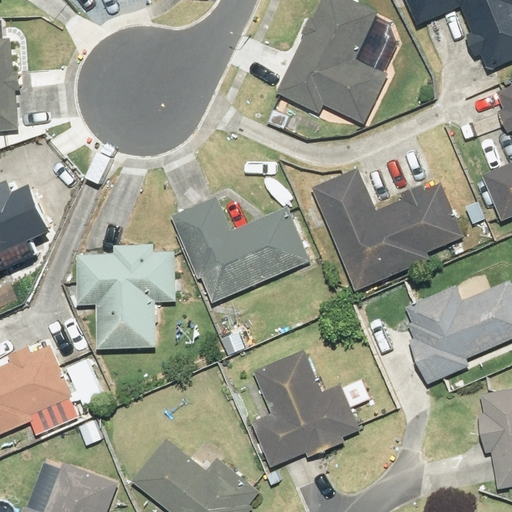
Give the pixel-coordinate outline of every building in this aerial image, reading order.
[(307,31),(278,89),(322,111),(327,102),(364,120),(390,69),(359,54),(381,9),(363,0),(322,0),(315,14),(311,12),(302,29),(307,31)] [(511,0),(410,0),(419,20),(462,2),(473,28),(467,30),(478,55),(483,53),(489,68),(511,58),(511,0)] [(0,38),(0,31),(0,127),(15,127),(13,87),(20,86),(19,70),(10,70),(8,39),(0,38)] [(511,162),(484,176),(502,216),(511,211),(511,88),(499,96),(506,108),(499,112),(508,129),(511,126),(511,162)] [(424,249),(461,234),(439,182),(373,209),(357,169),(314,187),(356,289),(428,259),(424,249)] [(0,263),(11,258),(18,274),(50,261),(37,231),(49,227),(32,186),(0,199),(0,263)] [(217,198),(174,215),(198,278),(203,275),(212,300),(297,266),(300,273),(311,268),(286,208),(230,230),(217,198)] [(80,253),(77,301),(98,302),(97,345),(156,347),(157,299),(171,299),(173,253),(151,252),(151,244),(117,243),(117,254),(80,253)] [(478,276),(408,307),(414,322),(409,324),(415,337),(408,340),(427,381),(466,363),(463,357),(511,335),(511,285),(510,281),(485,292),(478,276)] [(73,374),(64,379),(33,306),(0,320),(0,431),(30,419),(37,434),(79,416),(73,403),(103,391),(88,358),(69,366),(73,374)] [(76,323),(61,330),(73,357),(87,351),(76,323)] [(322,394),(304,352),(255,373),(271,413),(253,421),(271,465),(360,427),(342,386),(322,394)] [(511,387),(483,392),(485,413),(479,414),(483,450),(493,448),(497,483),(511,480),(511,387)] [(100,414),(80,421),(88,442),(108,434),(100,414)] [(169,439),(133,478),(175,511),(240,511),(258,490),(218,459),(209,470),(169,439)] [(105,511),(116,481),(48,458),(32,505),(25,503),(22,511),(105,511)]
